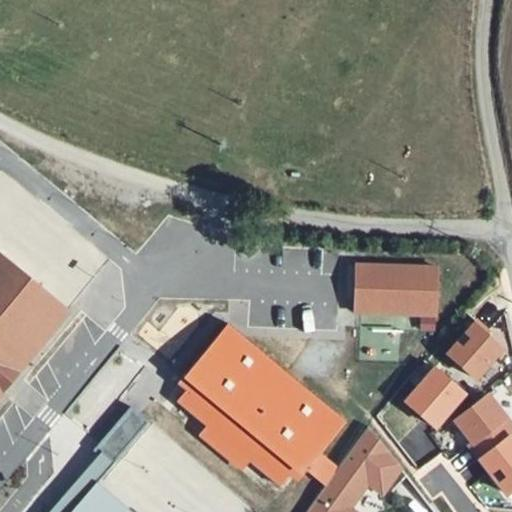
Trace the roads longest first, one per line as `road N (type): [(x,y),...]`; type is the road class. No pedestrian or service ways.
road 1 (unclassified): [(511,234),(383,232),(256,217),(123,179),(0,122)]
road 2 (unclassified): [(489,0),(480,40),(488,138),(511,228)]
